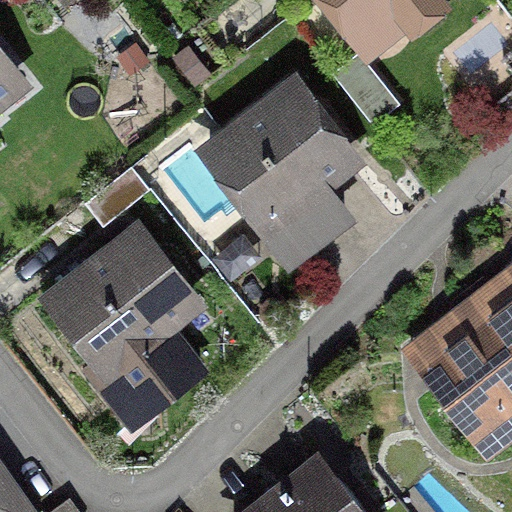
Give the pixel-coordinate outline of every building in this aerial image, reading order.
[(321,0),(351,37),(387,8),(403,28),(416,29),(434,14),(436,2),(434,0),(321,0)] [(0,101),(15,90),(0,71),(0,101)] [(205,149),(289,259),(340,220),(316,188),(346,165),(286,87),(205,149)] [(81,205),(99,228),(145,191),(127,168),(81,205)] [(189,309),(129,232),(48,295),(99,360),(90,366),(117,400),(153,398),(195,365),(166,328),(189,309)] [(511,267),(500,276),(496,313),(420,371),(484,456),(511,434),(511,267)] [(349,511),(332,491),(311,463),(249,511),(349,511)] [(26,511),(0,474),(0,511),(26,511)]
